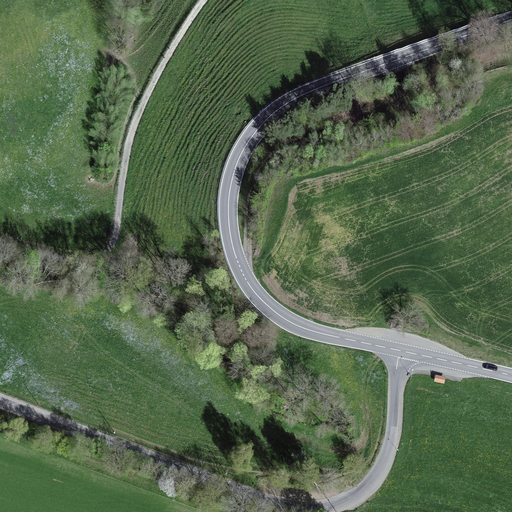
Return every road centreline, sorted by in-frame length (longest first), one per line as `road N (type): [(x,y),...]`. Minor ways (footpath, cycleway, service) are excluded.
road 1 (tertiary): [(400,350),(298,326),(259,298),(230,237),(234,170),(250,137),(298,96),(511,19)]
road 2 (unclassified): [(400,350),(385,459),(365,488),(333,507),(268,501),(0,401)]
road 3 (track): [(241,271),(249,259),(251,192),(268,158),(404,105)]
